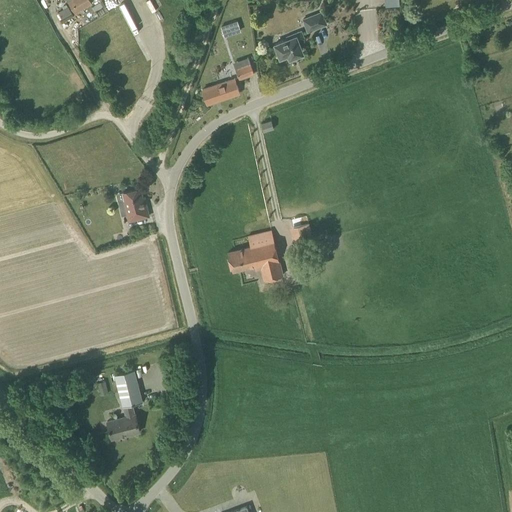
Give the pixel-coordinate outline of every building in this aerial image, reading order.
[(67,0),(75,13),(92,3),(90,0),(67,0)] [(67,5),(58,12),(61,18),(71,11),(67,5)] [(308,31),(327,24),(322,12),(303,19),(308,31)] [(222,25),(225,36),(241,31),(238,20),(222,25)] [(93,38),(104,38),(104,26),(93,26),(93,38)] [(290,59),(304,53),(299,41),(305,38),(302,31),(287,37),(288,39),(275,44),(278,52),(277,52),(279,57),(280,56),(280,58),(288,55),(290,59)] [(240,79),(254,74),(251,64),(236,69),(240,79)] [(207,104),(240,93),(235,79),(203,89),(207,104)] [(264,131),(274,128),(271,120),(262,123),(264,131)] [(144,201),(140,188),(122,192),(127,215),(128,221),(149,216),(145,200),(144,201)] [(283,275),(272,230),(248,236),(251,247),(228,252),(233,270),(255,265),(256,269),(262,268),(264,279),(283,275)] [(123,407),(124,407),(132,404),(143,402),(134,369),(115,374),(123,407)] [(135,414),(132,404),(124,407),(126,416),(107,421),(112,439),(140,431),(136,414),(135,414)]
